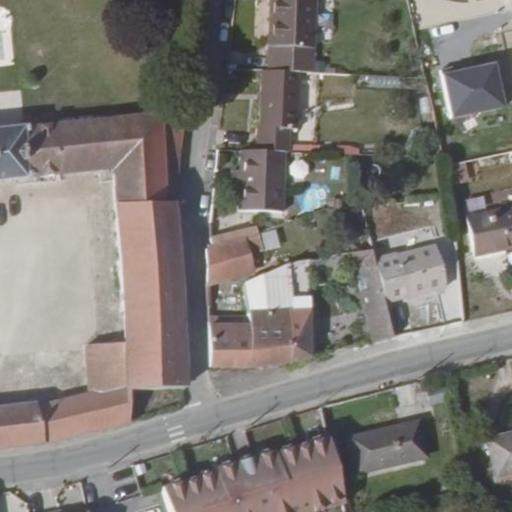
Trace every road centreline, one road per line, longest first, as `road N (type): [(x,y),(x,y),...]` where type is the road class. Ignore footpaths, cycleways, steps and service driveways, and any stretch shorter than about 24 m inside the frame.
road 1 (residential): [(205,0),(190,227),(191,421)]
road 2 (tertiary): [(511,328),(191,421)]
road 3 (tertiary): [(191,421),(0,469)]
